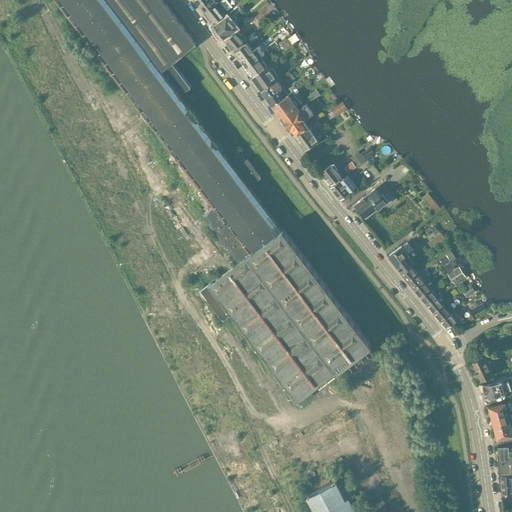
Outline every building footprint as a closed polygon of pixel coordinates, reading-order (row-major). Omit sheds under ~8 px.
[(231,314),(242,328),(231,336),(242,350),(253,343),(299,404),(312,394),(309,390),(371,343),(341,304),(345,301),(335,288),(331,291),(282,227),(281,228),(249,185),(260,176),(247,158),(245,160),(240,153),(230,161),(179,94),(190,85),(172,61),(196,43),(163,0),(56,0),(169,148),(157,157),(162,163),(163,162),(238,260),(199,290),(222,321),(231,314)] [(206,0),(199,6),(205,13),(215,5),(220,0),(206,0)] [(215,5),(205,13),(213,23),(223,15),(224,14),(226,16),(228,14),(226,12),(226,10),(219,2),(215,5)] [(226,16),(213,26),(223,38),(236,28),(229,19),(241,9),(237,4),(229,11),(230,13),(228,14),(226,16)] [(253,17),(225,41),(233,49),(249,36),(245,32),(257,21),(253,17)] [(233,51),(240,60),(256,48),(252,51),(248,45),(258,37),(257,37),(261,34),(259,31),(255,34),(255,33),(233,51)] [(292,46),(286,37),(279,42),(285,51),(292,46)] [(274,41),(266,48),(268,51),(277,44),(274,41)] [(256,48),(240,60),(246,67),(258,58),(254,53),(258,50),(256,48)] [(246,67),(252,76),(267,65),(262,59),(260,61),(258,58),(246,67)] [(251,77),(261,90),(278,76),(272,68),(270,69),(267,65),(252,76),(253,76),(251,77)] [(287,83),(294,78),(290,72),(283,77),(287,83)] [(262,92),(272,106),(292,91),(288,94),(285,91),(282,87),(284,85),(279,79),(262,92)] [(316,90),(310,94),(313,99),(320,94),(316,90)] [(292,91),(272,106),(280,117),(296,105),(298,108),(306,102),(302,105),(292,91)] [(317,97),(310,101),(313,106),(320,101),(319,100),(317,97)] [(280,117),(288,129),(293,136),(308,125),(304,120),(314,112),(306,102),(298,108),(296,105),(280,117)] [(308,125),(293,136),(299,143),(316,131),(313,127),(316,125),(315,123),(313,124),(312,122),(308,125)] [(316,130),(316,131),(299,143),(304,150),(323,136),(321,132),(319,134),(316,130)] [(357,151),(350,156),(357,166),(365,160),(364,159),(374,152),(370,147),(370,146),(360,154),(357,151)] [(402,157),(396,162),(405,173),(411,168),(402,157)] [(348,172),(355,166),(351,161),(344,167),(348,172)] [(333,162),(331,163),(320,172),(330,185),(343,175),(333,162)] [(330,188),(341,200),(349,193),(357,185),(348,174),(339,181),(330,188)] [(384,211),(398,200),(383,181),(354,204),(365,217),(380,205),(384,211)] [(394,185),(390,189),(393,193),(398,190),(394,185)] [(421,198),(434,214),(440,208),(427,193),(421,198)] [(384,220),(374,228),(386,243),(396,235),(395,234),(404,228),(404,227),(410,223),(400,210),(394,214),(393,214),(385,221),(384,220)] [(401,272),(400,273),(413,262),(407,255),(409,253),(408,252),(410,251),(404,243),(402,245),(401,244),(388,256),(401,272)] [(432,249),(426,254),(429,257),(435,252),(432,249)] [(450,259),(446,254),(438,259),(442,265),(450,259)] [(413,262),(400,273),(406,281),(417,272),(412,267),(417,264),(415,261),(413,263),(413,262)] [(444,266),(448,273),(454,269),(450,262),(444,266)] [(454,283),(465,276),(459,266),(448,274),(454,283)] [(417,272),(406,281),(413,289),(424,281),(417,272)] [(424,281),(413,289),(420,297),(434,285),(428,278),(424,281)] [(434,285),(420,297),(426,305),(441,293),(434,285)] [(474,291),(470,286),(463,292),(467,297),(474,291)] [(450,292),(454,297),(458,293),(454,288),(450,292)] [(441,293),(426,305),(433,313),(447,301),(441,293)] [(447,301),(433,313),(439,321),(453,309),(447,301)] [(482,303),(471,309),(475,315),(486,309),(486,308),(483,303),(482,303)] [(453,309),(439,321),(446,328),(455,320),(458,323),(463,320),(453,309)] [(493,375),(484,356),(470,363),(479,382),(493,375)] [(507,376),(507,375),(484,383),(485,384),(482,385),(485,392),(487,392),(489,398),(511,390),(511,389),(511,388),(511,378),(511,375),(507,376)] [(488,406),(490,416),(508,411),(505,402),(488,406)] [(490,416),(493,425),(510,421),(508,411),(490,416)] [(511,428),(510,421),(493,425),(496,439),(500,438),(501,442),(511,439),(511,428)] [(497,454),(498,462),(511,460),(511,442),(508,443),(507,445),(497,446),(497,454)] [(511,460),(498,462),(498,468),(500,468),(500,471),(511,469),(511,460)] [(500,474),(501,483),(502,491),(511,490),(511,477),(511,473),(500,474)] [(360,511),(347,486),(340,490),(335,480),(306,496),(306,497),(305,500),(307,503),(310,504),(311,506),(310,509),(311,511),(312,511),(360,511)]
